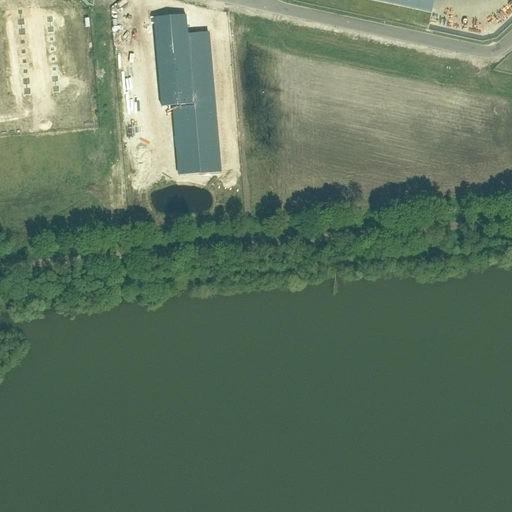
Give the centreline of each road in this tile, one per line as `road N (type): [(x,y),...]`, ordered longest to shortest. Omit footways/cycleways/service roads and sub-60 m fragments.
road 1 (unclassified): [(115,259),(511,224)]
road 2 (unclassified): [(115,259),(98,0)]
road 3 (unclassified): [(261,6),(487,54),(511,41)]
